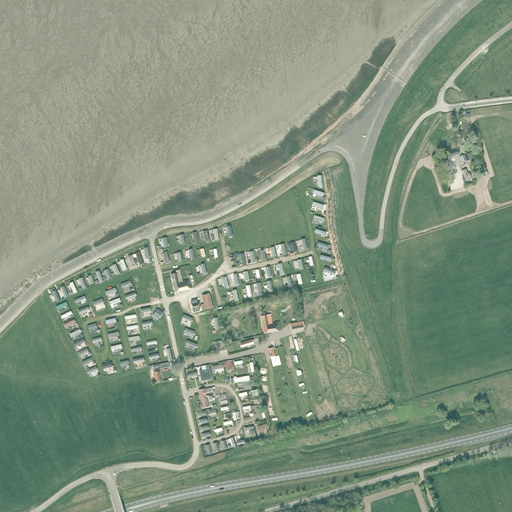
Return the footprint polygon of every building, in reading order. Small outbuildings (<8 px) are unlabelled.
[(390,63),(388,70),(395,72),(401,54),(398,53),(395,60),(394,64),(390,63)] [(473,158),(471,153),(460,157),(462,162),(473,158)] [(466,169),(461,171),(463,175),(465,181),(472,179),(469,173),(468,173),(466,169)] [(316,186),(320,186),(318,175),(311,176),(312,180),(314,179),(316,186)] [(309,222),(314,223),(315,220),(320,222),(321,217),(311,214),(309,222)] [(295,243),(296,250),(303,248),(301,239),(298,239),(298,243),(295,243)] [(263,251),(268,250),(268,256),(273,255),(272,247),(263,247),(263,251)] [(207,249),(207,252),(210,252),(211,258),(215,257),(214,248),(207,249)] [(171,253),(172,259),(175,259),(176,260),(179,259),(178,251),(171,253)] [(171,274),(175,292),(192,288),(191,284),(194,284),(192,275),(188,276),(189,280),(183,281),(180,270),(176,271),(176,273),(171,274)] [(54,289),(56,296),(54,296),(54,298),(65,295),(63,287),(54,289)] [(51,292),(46,294),(49,302),(55,300),(51,292)] [(213,307),(209,294),(201,296),(204,304),(201,305),(202,310),(213,307)] [(198,308),(200,308),(199,302),(197,303),(196,299),(191,301),(193,312),(199,311),(198,308)] [(63,301),(53,306),(55,309),(64,305),(63,301)] [(153,314),(159,318),(162,313),(156,309),(153,314)] [(68,310),(57,315),(58,318),(69,313),(68,310)] [(264,333),(281,330),(279,321),(272,323),(271,314),(261,316),(264,333)] [(180,321),(189,324),(191,317),(182,315),(180,321)] [(60,323),(62,327),(73,322),(71,318),(60,323)] [(149,318),(141,319),(141,327),(149,326),(149,318)] [(77,329),(67,333),(69,339),(71,338),(70,336),(78,332),(77,329)] [(162,348),(167,347),(164,336),(159,337),(162,348)] [(161,353),(167,360),(169,357),(164,351),(161,353)] [(155,359),(157,358),(157,355),(146,357),(147,364),(155,363),(155,359)] [(89,356),(82,359),(84,365),(91,362),(89,356)] [(105,373),(111,372),(108,361),(101,363),(102,365),(99,366),(100,371),(104,370),(105,373)] [(223,366),(225,365),(226,369),(232,368),(231,362),(226,363),(226,361),(223,362),(223,366)] [(157,369),(161,368),(160,364),(153,365),(154,372),(155,380),(161,379),(159,371),(157,371),(157,369)] [(206,369),(199,371),(201,381),(211,379),(209,369),(208,365),(205,366),(206,369)] [(84,369),(86,375),(95,372),(93,366),(84,369)] [(213,389),(215,388),(214,387),(205,389),(199,390),(203,407),(209,406),(207,397),(214,395),(213,389)] [(265,424),(257,427),(258,433),(267,431),(265,424)] [(250,425),(242,427),(242,431),(246,430),(247,435),(252,434),(251,429),(250,425)] [(222,439),(216,441),(218,449),(224,447),(222,439)]
